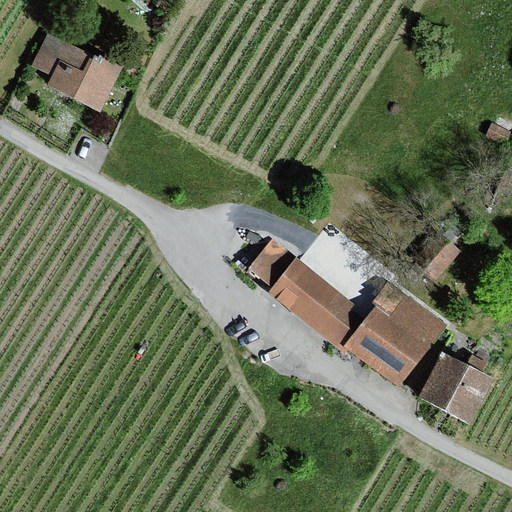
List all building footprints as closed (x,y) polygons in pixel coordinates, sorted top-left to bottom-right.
[(49,79),(43,90),(95,115),(116,71),(46,37),(30,70),(49,79)] [(489,124),(483,137),(503,147),(509,133),(489,124)] [(433,236),(410,265),(413,267),(405,277),(416,285),(423,276),(433,284),(456,255),(433,236)] [(368,312),(271,237),(244,272),(269,291),(266,296),(338,351),(368,312)] [(444,327),(387,286),(368,312),(338,351),(395,393),(444,327)] [(489,384),(440,356),(414,403),(463,430),(489,384)]
